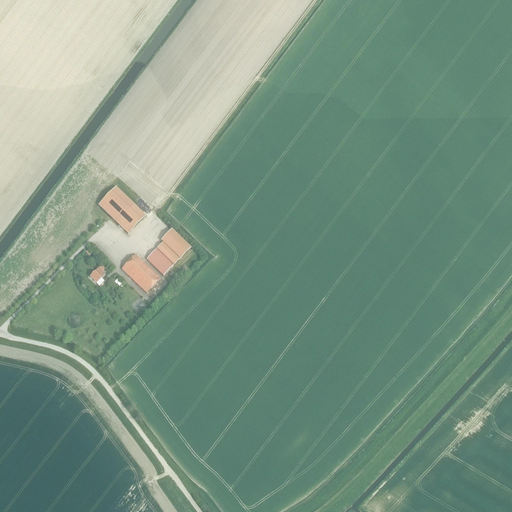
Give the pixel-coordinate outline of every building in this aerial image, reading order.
[(98,205),(129,234),(146,216),(116,186),(98,205)] [(157,225),(162,228),(166,220),(160,217),(157,225)] [(156,250),(146,260),(163,277),(173,266),(179,260),(180,261),(191,249),(171,230),(161,242),(162,244),(156,250)] [(121,270),(147,294),(160,280),(135,255),(121,270)] [(98,282),(101,284),(104,282),(101,279),(105,275),(102,272),(105,269),(101,265),(90,278),(96,284),(98,282)]
